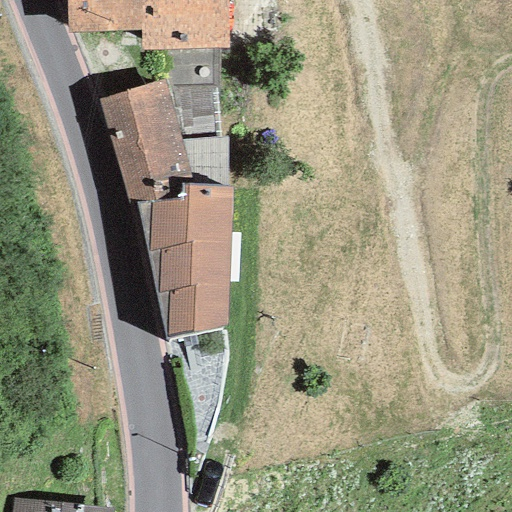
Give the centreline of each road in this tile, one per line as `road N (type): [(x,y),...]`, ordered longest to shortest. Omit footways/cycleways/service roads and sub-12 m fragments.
road 1 (track): [(196,511),(275,370),(334,240),(444,56),(461,48),(511,52)]
road 2 (tertiary): [(157,511),(128,306),(30,0)]
